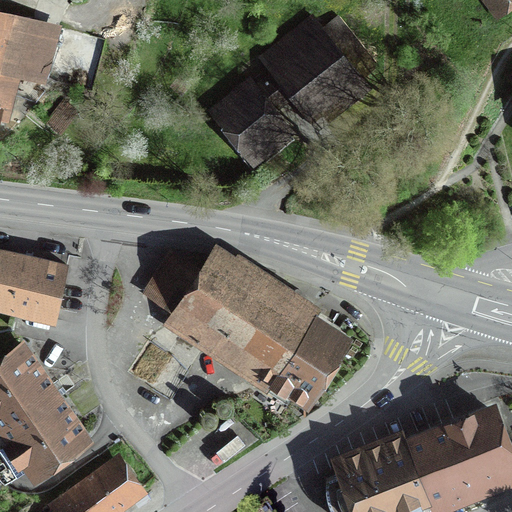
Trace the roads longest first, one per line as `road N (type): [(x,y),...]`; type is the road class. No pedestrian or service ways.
road 1 (secondary): [(451,299),(288,245),(113,214)]
road 2 (residential): [(113,214),(95,304),(99,377),(120,420),(198,511)]
road 3 (tertiary): [(451,299),(376,394),(204,511)]
